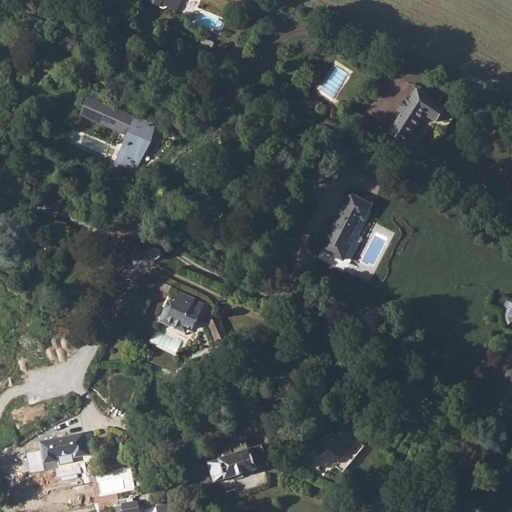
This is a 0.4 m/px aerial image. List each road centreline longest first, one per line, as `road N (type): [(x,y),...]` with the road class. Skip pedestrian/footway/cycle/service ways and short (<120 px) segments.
road 1 (unknown): [(118,87),(111,73),(80,63),(34,81),(17,103),(0,171)]
road 2 (unclassified): [(0,199),(140,255)]
